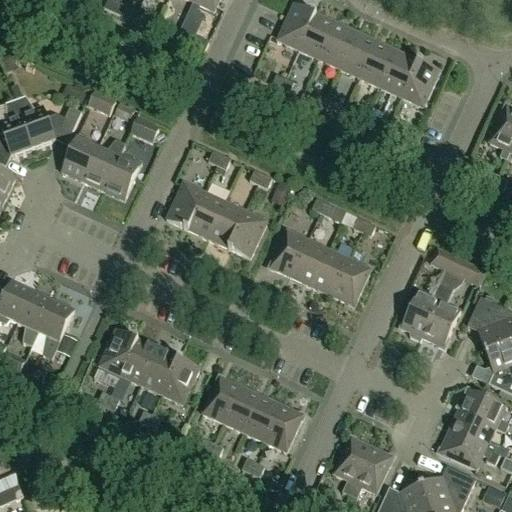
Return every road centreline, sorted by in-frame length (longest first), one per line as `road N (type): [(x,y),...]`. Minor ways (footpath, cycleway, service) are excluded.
road 1 (residential): [(349,372),(494,60)]
road 2 (residential): [(120,262),(239,0)]
road 3 (residential): [(349,372),(120,262)]
road 4 (residential): [(286,511),(349,372)]
road 5 (residential): [(356,0),(494,60)]
